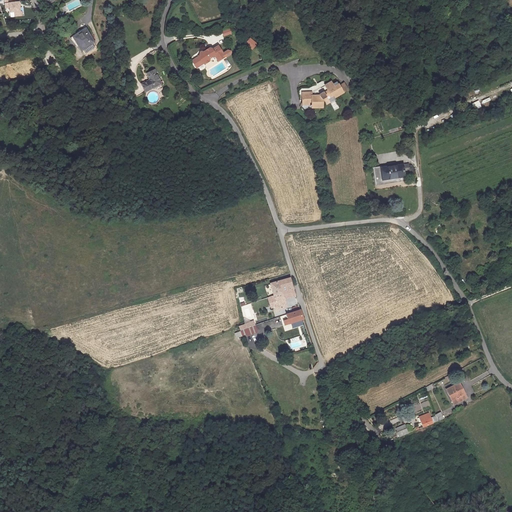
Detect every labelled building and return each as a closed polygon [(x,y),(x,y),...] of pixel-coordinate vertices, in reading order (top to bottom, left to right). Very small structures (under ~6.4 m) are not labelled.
[(19,2),(16,2),(15,0),(4,0),(5,8),(9,8),(10,12),(14,12),(15,16),(22,16),(21,13),(20,11),(19,2)] [(73,36),(82,50),(95,42),(86,28),(73,36)] [(226,37),(232,34),(230,29),(223,32),(226,37)] [(245,44),(252,51),(258,44),(251,38),(245,44)] [(227,55),(222,45),(221,44),(214,48),(214,47),(213,47),(209,49),(208,50),(206,51),(205,50),(204,50),(203,51),(202,53),(201,54),(201,55),(201,56),(196,59),(199,65),(207,60),(209,61),(212,59),(212,57),(218,53),(221,59),(227,55)] [(142,85),(145,92),(162,84),(155,71),(148,74),(151,80),(142,85)] [(316,89),(316,91),(316,94),(310,94),(310,90),(301,91),(301,103),(310,103),(311,106),(323,106),(323,105),(323,104),(334,95),(334,92),(344,91),(342,78),(337,79),(337,76),(329,77),(330,83),(321,84),(320,85),(317,87),(316,89)] [(382,168),(374,169),(376,183),(405,180),(405,176),(411,175),(410,170),(404,170),(404,167),(382,170),(382,168)] [(273,305),(274,310),(277,309),(277,308),(285,305),(285,304),(282,292),(292,288),(289,276),(269,282),(275,304),(273,305)] [(287,318),(282,319),(284,324),(302,318),(300,311),(299,308),(285,313),(287,318)] [(237,339),(259,332),(255,321),(239,326),(241,332),(235,333),(237,339)] [(433,383),(425,387),(426,392),(435,387),(433,383)] [(460,383),(447,389),(455,404),(468,398),(460,383)] [(441,412),(434,415),(435,418),(437,421),(444,418),(441,412)] [(419,417),(423,427),(437,421),(435,418),(431,419),(429,413),(419,417)] [(399,437),(409,434),(406,425),(396,428),(399,437)]
